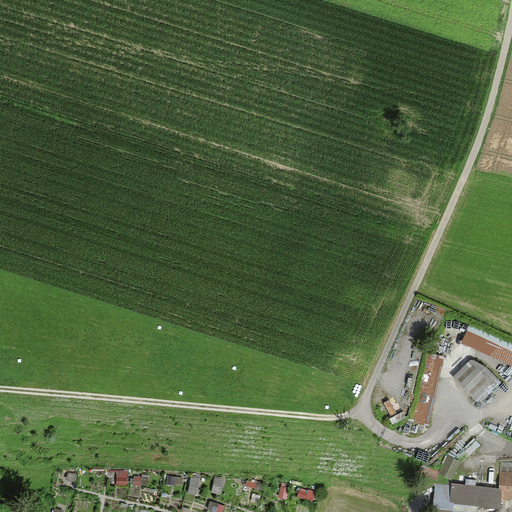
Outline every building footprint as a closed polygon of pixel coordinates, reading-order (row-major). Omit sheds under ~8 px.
[(468,329),(463,339),(506,360),(510,350),(468,329)] [(418,419),(430,422),(446,353),(434,351),(418,419)] [(479,398),(501,377),(476,352),(455,373),(479,398)] [(461,463),(449,456),(440,473),(452,479),(461,463)] [(511,463),(501,463),(500,488),(503,488),(502,499),(511,498),(511,463)] [(128,483),(129,470),(120,470),(119,483),(128,483)] [(216,476),(214,491),(222,492),(224,477),(216,476)] [(480,511),(481,507),(501,509),(502,499),(503,488),(500,488),(476,485),(477,480),(467,479),(466,486),(452,484),(452,487),(435,485),(433,509),(439,510),(438,511),(480,511)]
